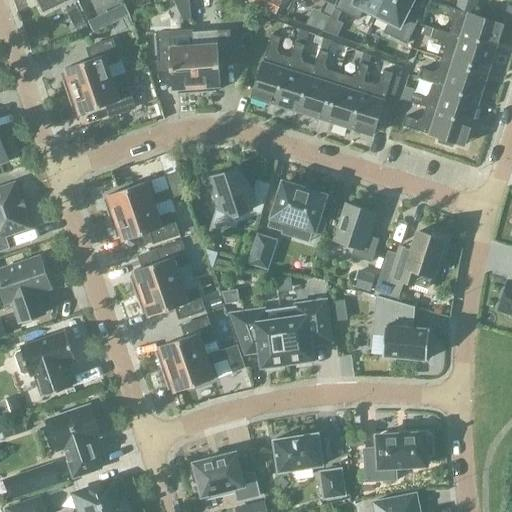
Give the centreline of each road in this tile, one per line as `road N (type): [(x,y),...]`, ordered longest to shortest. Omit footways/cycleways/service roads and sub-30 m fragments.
road 1 (residential): [(489,211),(217,128),(175,132),(55,173)]
road 2 (residential): [(146,439),(285,399),(462,398)]
road 3 (residential): [(146,439),(55,173)]
road 4 (residential): [(462,398),(467,320),(489,211)]
road 5 (residential): [(55,173),(0,11)]
